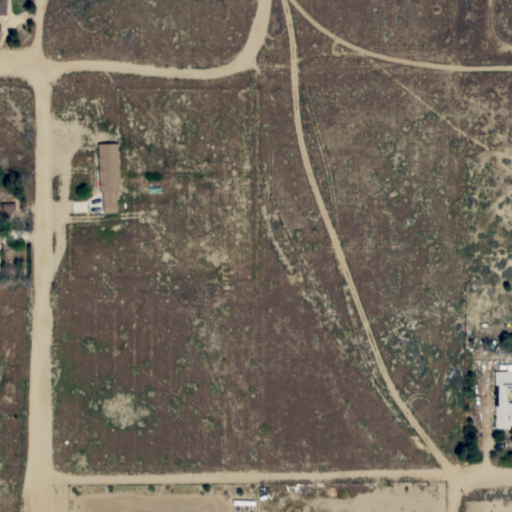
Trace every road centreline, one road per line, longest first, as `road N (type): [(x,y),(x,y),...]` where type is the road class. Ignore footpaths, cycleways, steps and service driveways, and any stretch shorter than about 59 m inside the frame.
road 1 (residential): [(434,511),(434,470),(392,400),(311,189),(276,0)]
road 2 (residential): [(43,511),(36,0)]
road 3 (track): [(43,476),(511,469)]
road 4 (residential): [(37,65),(231,68),(248,60),(264,0)]
